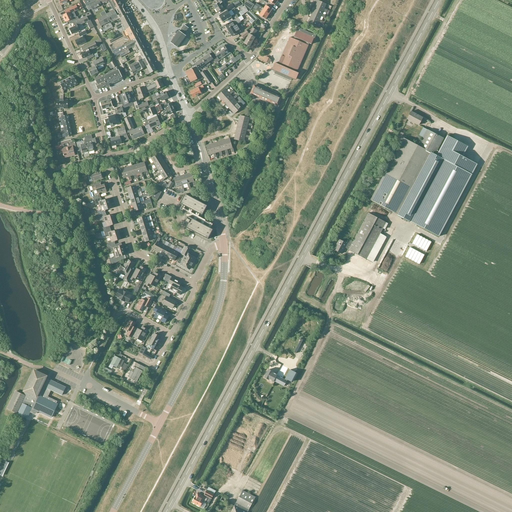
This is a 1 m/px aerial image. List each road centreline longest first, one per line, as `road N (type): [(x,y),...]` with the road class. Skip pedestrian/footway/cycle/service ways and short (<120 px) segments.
road 1 (secondary): [(166,511),(439,0)]
road 2 (tertiary): [(112,511),(211,324),(223,244)]
road 3 (residential): [(193,283),(133,251),(107,155)]
road 4 (track): [(492,146),(427,269)]
